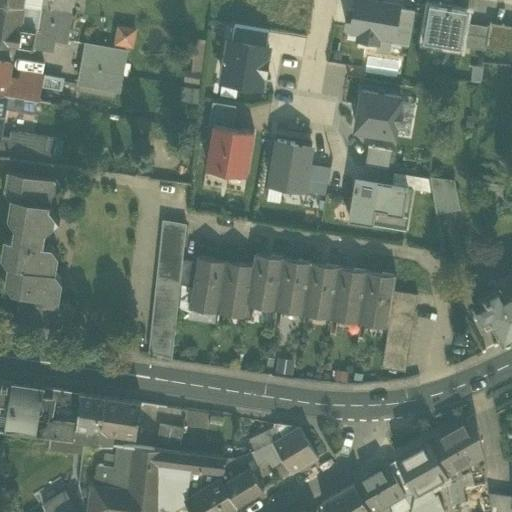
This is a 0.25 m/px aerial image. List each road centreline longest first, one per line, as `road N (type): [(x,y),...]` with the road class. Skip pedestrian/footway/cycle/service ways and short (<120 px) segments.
road 1 (tertiary): [(0,355),(266,397),(374,405)]
road 2 (residential): [(443,392),(437,357),(445,312),(436,259),(201,220)]
road 3 (unknown): [(164,207),(100,171),(0,152)]
road 4 (residential): [(262,511),(361,453),(374,405)]
